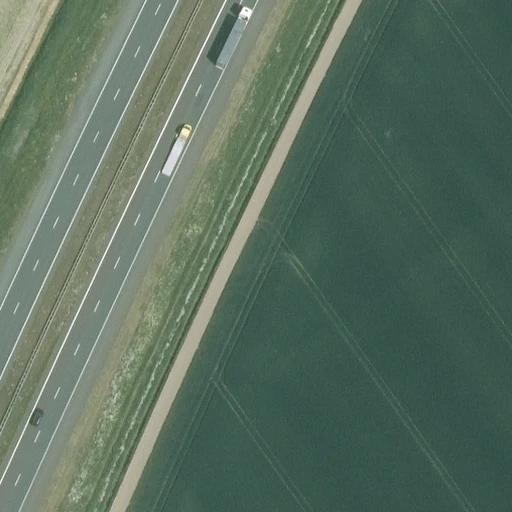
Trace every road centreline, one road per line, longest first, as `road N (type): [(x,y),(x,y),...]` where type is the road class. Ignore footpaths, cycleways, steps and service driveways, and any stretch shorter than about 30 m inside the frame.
road 1 (motorway): [(3,511),(241,0)]
road 2 (motorway): [(162,0),(0,344)]
